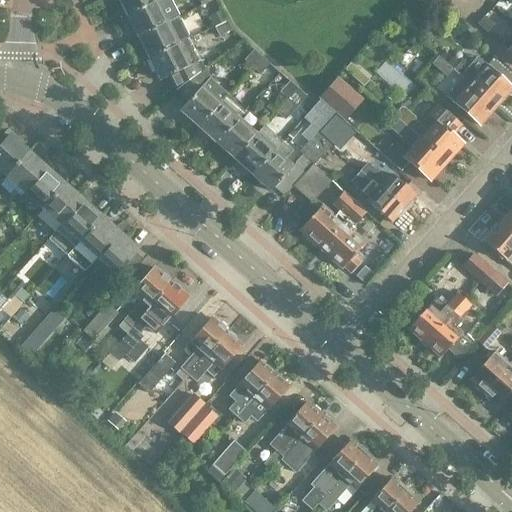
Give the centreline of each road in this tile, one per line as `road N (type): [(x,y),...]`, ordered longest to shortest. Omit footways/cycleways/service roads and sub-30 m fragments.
road 1 (secondary): [(337,347),(65,105),(20,83)]
road 2 (residential): [(337,347),(511,147)]
road 3 (secondary): [(511,495),(337,347)]
